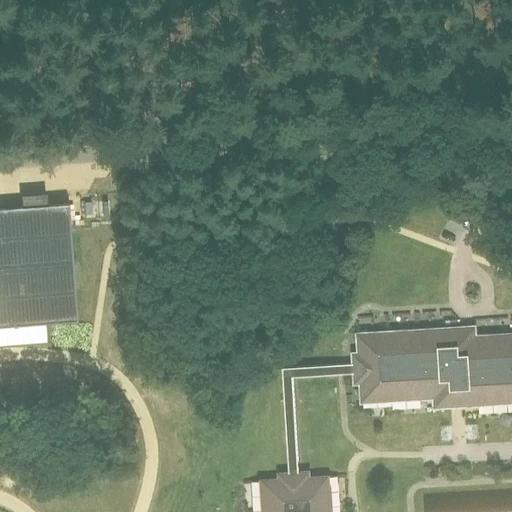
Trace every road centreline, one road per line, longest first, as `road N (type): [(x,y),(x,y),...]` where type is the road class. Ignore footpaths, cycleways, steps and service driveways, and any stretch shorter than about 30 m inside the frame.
road 1 (unclassified): [(0,160),(511,126)]
road 2 (residential): [(0,356),(59,356),(117,376),(147,424),(152,456),(142,511)]
